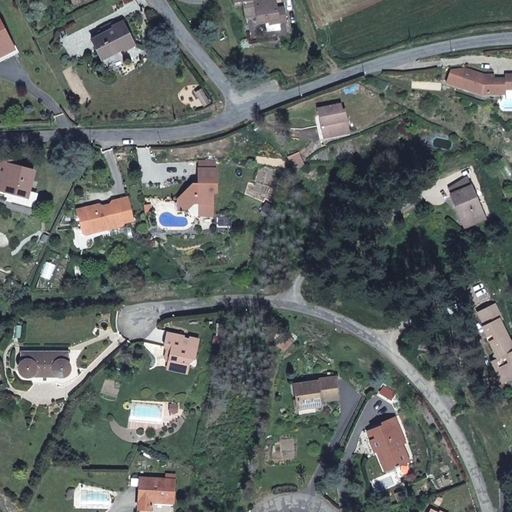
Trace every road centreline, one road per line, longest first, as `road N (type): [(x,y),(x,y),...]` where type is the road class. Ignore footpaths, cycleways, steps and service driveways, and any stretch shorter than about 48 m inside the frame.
road 1 (unclassified): [(141,313),(198,303),(292,305),(372,343),(426,392),(467,449),(484,511)]
road 2 (unclassified): [(511,38),(433,48),(244,114)]
road 3 (unclassified): [(244,114),(204,127),(0,139)]
road 4 (unclassified): [(158,0),(244,114)]
